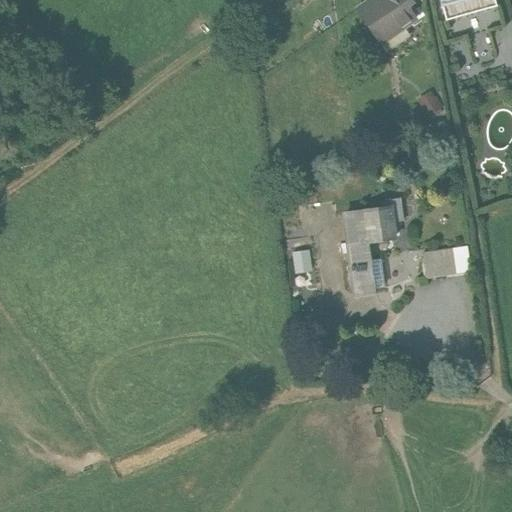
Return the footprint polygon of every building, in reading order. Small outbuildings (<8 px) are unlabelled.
[(367,0),(366,1),(355,8),(377,41),(413,17),(404,4),(410,0),(367,0)] [(439,0),(445,20),(496,7),(494,0),(439,0)] [(431,59),(416,61),(421,84),(435,81),(431,59)] [(381,199),(382,204),(391,203),(394,225),(403,224),(400,197),(381,199)] [(382,204),(340,210),(352,296),(375,293),(374,286),(383,285),(379,256),(369,258),(367,240),(395,236),(394,225),(391,203),(382,204)] [(284,239),(296,322),(319,319),(307,236),(284,239)] [(420,251),(423,277),(455,272),(452,247),(420,251)]
